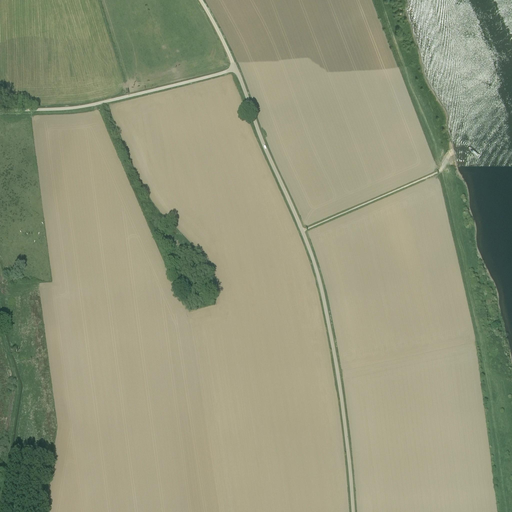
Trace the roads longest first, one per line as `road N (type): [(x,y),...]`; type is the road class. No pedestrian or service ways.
road 1 (unclassified): [(352,511),(337,372),(312,258),(200,0)]
road 2 (track): [(235,69),(71,108),(0,109)]
